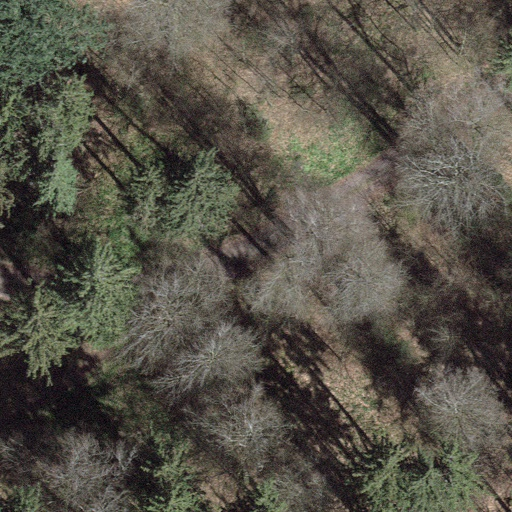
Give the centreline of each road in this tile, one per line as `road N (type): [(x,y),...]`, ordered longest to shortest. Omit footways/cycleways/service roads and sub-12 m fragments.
road 1 (track): [(511,51),(193,279),(0,258)]
road 2 (track): [(193,279),(0,408)]
